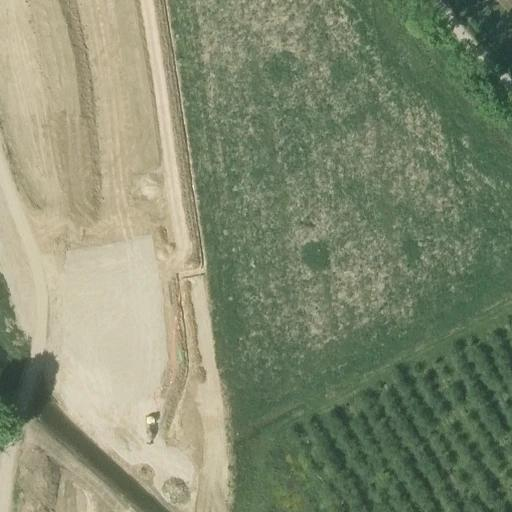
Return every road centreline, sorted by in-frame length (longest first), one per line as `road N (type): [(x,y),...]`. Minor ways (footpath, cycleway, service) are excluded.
road 1 (unclassified): [(211,511),(208,390),(149,0)]
road 2 (track): [(0,464),(39,332),(0,209)]
